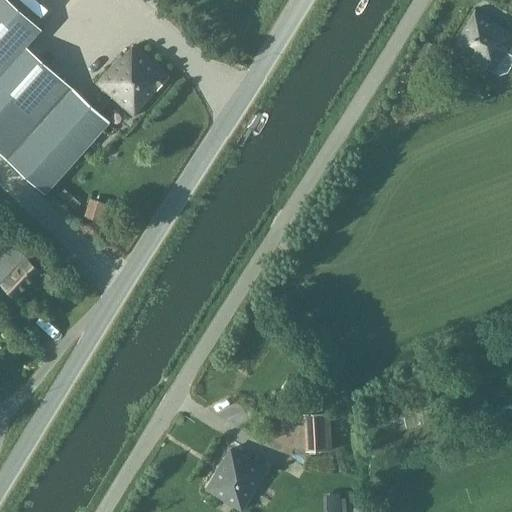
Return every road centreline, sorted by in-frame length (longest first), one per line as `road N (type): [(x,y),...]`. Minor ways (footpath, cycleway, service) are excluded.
road 1 (tertiary): [(107,511),(415,0)]
road 2 (unclassified): [(0,496),(302,0)]
